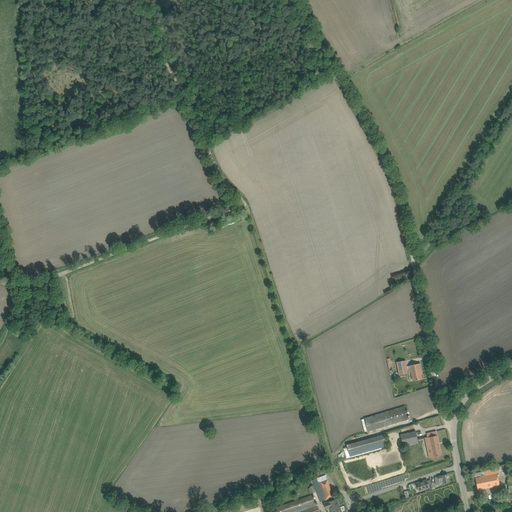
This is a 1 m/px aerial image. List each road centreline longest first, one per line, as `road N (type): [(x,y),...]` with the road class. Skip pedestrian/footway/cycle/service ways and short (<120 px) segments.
road 1 (track): [(10,324),(25,284),(242,204),(217,170),(139,0)]
road 2 (track): [(242,204),(301,354),(329,460),(204,511)]
road 3 (track): [(414,264),(394,181),(294,0)]
road 4 (track): [(511,109),(414,264)]
road 5 (tertiary): [(467,511),(455,416),(472,390),(511,363)]
road 6 (track): [(453,431),(442,414),(414,264)]
